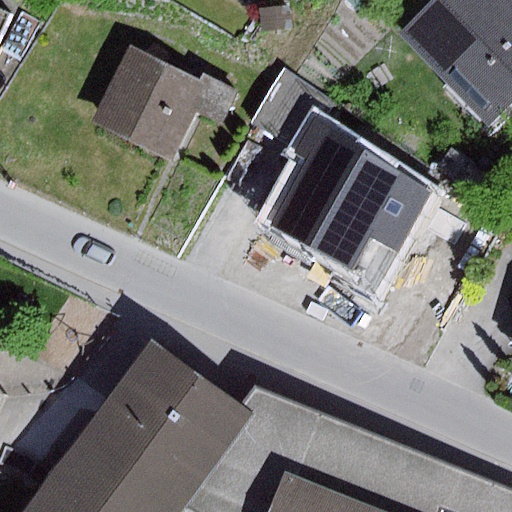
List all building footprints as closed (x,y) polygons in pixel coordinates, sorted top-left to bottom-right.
[(511,0),(436,0),(399,36),(487,126),(511,101),(511,0)] [(291,5),(262,8),(264,31),(293,28),(291,5)] [(0,39),(11,16),(0,11),(0,39)] [(199,83),(131,49),(92,125),(172,167),(199,115),(223,128),(241,93),(204,74),(199,83)] [(254,122),(299,149),(316,120),(329,98),(283,70),(254,122)] [(438,192),(316,120),(299,149),(297,154),(305,158),(263,229),(377,296),(438,192)] [(451,148),(435,168),(473,198),(489,179),(451,148)] [(153,336),(22,511),(181,511),(186,506),(256,412),(153,336)] [(268,396),(256,412),(186,506),(197,511),(437,511),(439,507),(454,470),(268,396)] [(511,511),(511,492),(454,470),(439,507),(451,511),(511,511)]
